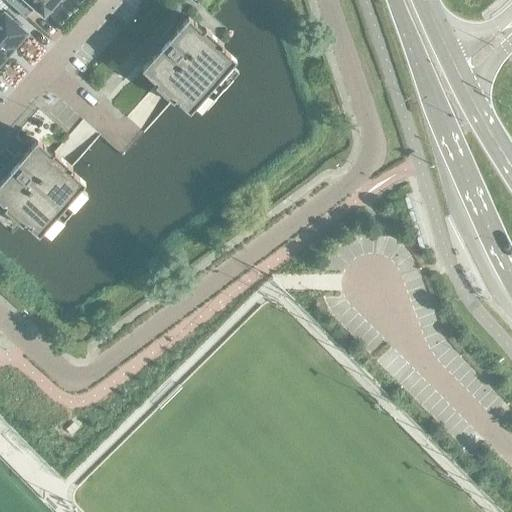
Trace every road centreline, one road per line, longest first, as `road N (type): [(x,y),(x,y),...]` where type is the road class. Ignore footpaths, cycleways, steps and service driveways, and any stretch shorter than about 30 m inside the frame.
road 1 (residential): [(0,316),(62,372),(85,375),(368,166),(373,137),(326,0)]
road 2 (secondary): [(394,0),(511,262)]
